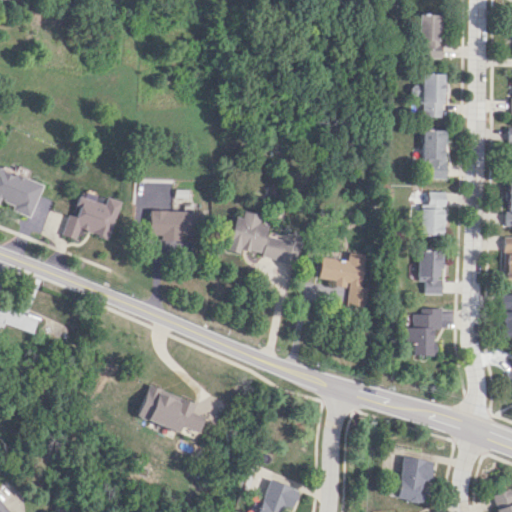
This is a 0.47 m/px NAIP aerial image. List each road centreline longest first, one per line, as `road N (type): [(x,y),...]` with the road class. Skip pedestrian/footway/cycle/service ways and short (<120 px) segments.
road 1 (tertiary): [(0,253),(341,390),(511,443)]
road 2 (residential): [(474,428),(470,319),(483,0)]
road 3 (residential): [(341,390),(325,511)]
